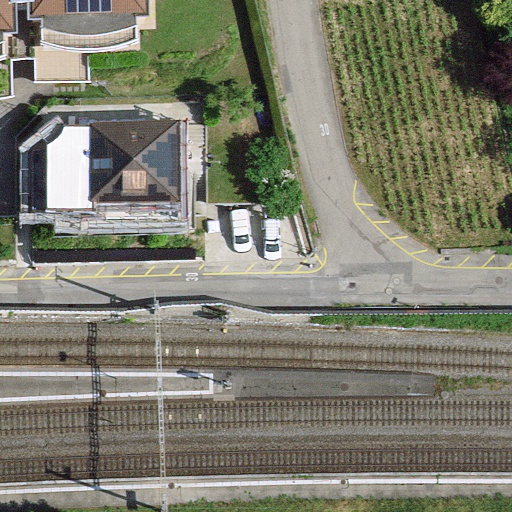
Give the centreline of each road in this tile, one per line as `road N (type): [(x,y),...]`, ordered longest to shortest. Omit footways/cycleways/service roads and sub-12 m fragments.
road 1 (residential): [(396,285),(0,294)]
road 2 (residential): [(396,285),(338,186),(297,0)]
